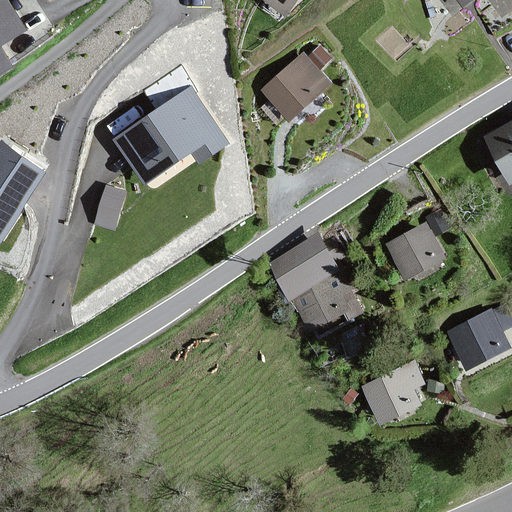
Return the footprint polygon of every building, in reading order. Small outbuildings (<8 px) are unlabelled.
[(8,0),(0,0),(0,76),(14,67),(1,47),(27,30),(8,0)] [(274,0),(288,10),(296,0),(274,0)] [(330,83),(307,56),(267,89),(291,117),(330,83)] [(229,143),(192,89),(119,139),(149,183),(195,152),(201,161),(229,143)] [(511,125),(490,138),(511,177),(511,125)] [(50,174),(7,144),(0,153),(0,239),(3,242),(50,174)] [(128,192),(108,186),(97,223),(117,229),(128,192)] [(429,227),(392,245),(408,276),(445,258),(429,227)] [(340,271),(320,238),(276,263),(296,297),(340,271)] [(342,277),(298,299),(313,328),(352,309),(347,299),(353,297),(342,277)] [(494,312),(451,332),(468,368),(511,348),(494,312)] [(415,368),(368,387),(382,423),(423,406),(415,387),(422,385),(415,368)]
